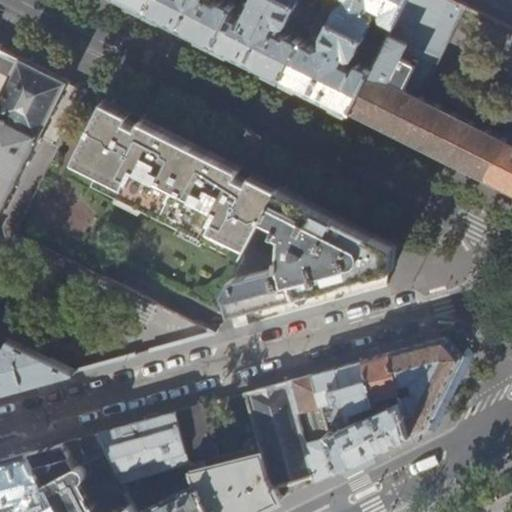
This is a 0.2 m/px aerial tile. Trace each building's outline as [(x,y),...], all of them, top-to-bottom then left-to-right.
[(131,0),(150,9),(154,0),(131,0)] [(154,0),(150,9),(185,27),(217,43),(233,11),(237,3),(230,0),(154,0)] [(288,22),(298,2),(294,0),(253,0),(245,17),(233,11),(217,43),(253,61),(285,77),(304,38),(291,32),(288,33),(281,29),(284,24),(288,22)] [(348,0),(339,6),(335,15),(320,7),(317,11),(326,16),(368,37),(377,18),(376,13),(372,10),(375,5),(386,11),(385,14),(386,20),(396,25),(408,0),(348,0)] [(511,139),(423,96),(468,6),(455,0),(408,0),(396,25),(375,66),(353,111),(441,155),(511,190),(511,139)] [(359,55),(368,37),(326,16),(324,22),(329,25),(326,32),(325,44),(319,46),(304,38),(285,77),(287,78),(311,90),(318,93),(353,111),(375,66),(365,61),(360,62),(358,65),(347,59),(349,54),(355,57),(359,55)] [(0,91),(6,94),(0,106),(0,221),(41,136),(42,137),(68,81),(22,58),(0,46),(0,91)] [(311,90),(287,78),(284,84),(308,96),(311,90)] [(250,246),(280,187),(248,171),(190,142),(142,117),(105,99),(76,160),(125,184),(122,191),(209,234),(213,227),(250,246)] [(313,203),(280,187),(250,246),(228,289),(236,326),(247,323),(327,302),(370,291),(368,290),(389,284),(390,269),(394,268),(394,264),(396,245),(378,236),(313,203)] [(0,311),(0,333),(33,350),(41,332),(0,311)] [(76,371),(33,350),(0,333),(0,392),(16,388),(40,381),(76,371)] [(427,342),(391,352),(400,385),(412,381),(415,393),(403,396),(404,400),(413,433),(427,426),(431,417),(462,356),(456,348),(447,336),(427,342)] [(364,359),(373,398),(401,391),(391,352),(380,355),(364,359)] [(373,398),(364,359),(347,364),(314,373),(325,414),(326,418),(326,419),(374,402),(373,398)] [(262,387),(246,392),(260,443),(262,443),(269,471),(282,498),(284,497),(278,483),(298,478),(314,474),(318,480),(329,474),(340,469),(330,433),(326,419),(314,422),(319,439),(309,442),(300,410),(317,406),(320,415),(325,414),(314,373),(297,378),(262,387)] [(330,433),(340,469),(358,460),(391,444),(413,433),(404,400),(330,433)] [(220,430),(211,401),(191,407),(178,411),(192,461),(211,456),(215,449),(213,440),(218,438),(220,430)] [(152,418),(101,432),(127,480),(158,470),(162,484),(134,494),(143,511),(214,511),(196,476),(192,461),(178,411),(152,418)] [(54,445),(31,451),(43,475),(49,486),(62,511),(143,511),(134,494),(127,480),(101,432),(78,438),(54,445)] [(211,456),(192,461),(196,476),(214,511),(253,511),(282,498),(269,471),(262,443),(260,443),(211,456)] [(2,459),(0,459),(0,511),(20,507),(23,510),(26,511),(32,509),(33,511),(62,511),(49,486),(41,488),(40,486),(38,487),(35,487),(31,478),(43,475),(31,451),(2,459)]
